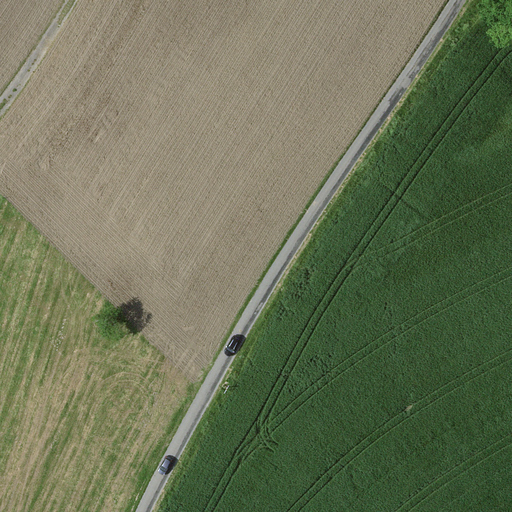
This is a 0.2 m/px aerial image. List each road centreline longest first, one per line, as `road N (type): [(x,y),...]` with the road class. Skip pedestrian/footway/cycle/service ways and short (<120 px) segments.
road 1 (unclassified): [(142,511),(247,316),(456,0)]
road 2 (track): [(0,106),(71,0)]
